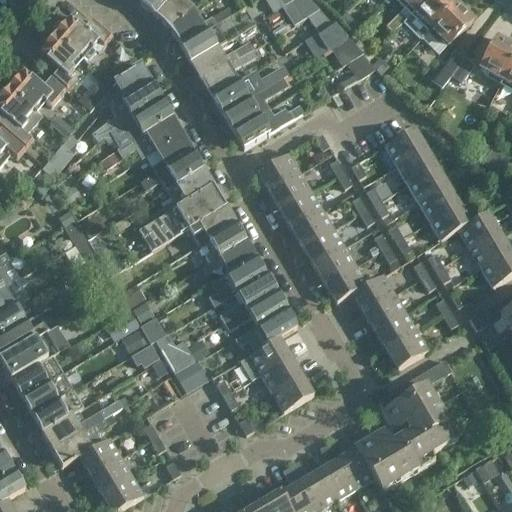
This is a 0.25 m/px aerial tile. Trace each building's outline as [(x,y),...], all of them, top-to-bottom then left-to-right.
[(142,0),(138,5),(154,19),(170,0),(142,0)] [(170,0),(154,19),(170,32),(192,12),(180,1),(180,0),(170,0)] [(275,0),(282,11),(299,0),(275,0)] [(304,0),(300,0),(289,7),(304,23),(319,13),(304,0)] [(393,0),(392,1),(403,12),(385,30),(391,36),(400,27),(427,0),(393,0)] [(447,0),(427,0),(400,27),(418,44),(426,35),(455,7),(447,0)] [(455,7),(426,35),(427,36),(420,42),(437,59),(446,49),(447,50),(472,25),(455,7)] [(192,12),(170,32),(180,49),(216,28),(231,19),(227,12),(201,27),(192,12)] [(307,21),(317,36),(331,27),(319,14),(307,21)] [(354,24),(346,16),(337,23),(345,32),(354,24)] [(70,21),(54,39),(79,60),(88,50),(91,53),(92,51),(98,56),(111,41),(90,23),(83,32),(70,21)] [(333,26),(331,27),(317,36),(316,37),(327,56),(348,43),(333,26)] [(216,28),(180,49),(190,66),(192,65),(217,50),(226,44),(216,28)] [(360,35),(355,29),(349,34),(355,40),(360,35)] [(54,39),(39,57),(57,73),(50,81),(65,94),(72,86),(67,81),(73,74),(70,71),(79,60),(54,39)] [(349,42),(332,54),(342,71),(347,68),(363,58),(349,42)] [(511,66),(511,49),(498,42),(480,73),(502,85),(511,66)] [(217,50),(192,65),(202,83),(252,53),(248,46),(234,54),(223,61),(217,50)] [(252,53),(202,83),(212,100),(237,85),(231,75),(242,68),(256,61),(252,54),(253,54),(252,53)] [(454,54),(431,85),(441,92),(450,80),(451,80),(464,62),(454,54)] [(374,74),(363,58),(347,68),(357,85),(374,74)] [(278,61),(257,72),(262,80),(282,68),(278,61)] [(389,70),(380,61),(372,69),(381,79),(389,70)] [(464,62),(451,80),(460,87),(474,69),(464,62)] [(511,66),(502,85),(511,90),(511,66)] [(110,103),(113,108),(150,86),(139,68),(114,83),(122,97),(110,103)] [(116,80),(105,71),(98,81),(109,89),(116,80)] [(23,74),(8,92),(33,114),(42,104),(50,111),(63,97),(47,84),(42,90),(23,74)] [(237,85),(212,100),(223,117),(258,96),(258,97),(273,88),(269,81),(254,89),(243,95),(237,85)] [(258,96),(223,117),(233,135),(269,113),(264,105),(287,91),(282,83),(258,97),(258,96)] [(84,101),(98,108),(106,92),(92,85),(84,101)] [(109,135),(158,106),(157,104),(158,99),(159,99),(151,85),(150,86),(113,108),(115,110),(110,113),(116,122),(105,128),(91,138),(97,146),(102,142),(109,135)] [(0,117),(7,123),(0,131),(0,133),(16,147),(40,120),(33,114),(8,92),(0,101),(0,117)] [(506,101),(496,96),(489,108),(500,113),(506,101)] [(159,107),(158,106),(109,135),(102,142),(108,148),(113,144),(118,153),(170,122),(172,121),(164,107),(162,108),(159,107)] [(269,113),(233,135),(243,152),(302,116),(299,110),(286,117),(284,114),(272,121),(268,115),(269,114),(269,113)] [(181,139),(170,122),(118,153),(116,154),(121,163),(135,155),(140,163),(181,139)] [(73,137),(63,129),(57,135),(67,144),(73,137)] [(0,171),(12,157),(17,162),(24,154),(16,147),(0,133),(0,171)] [(383,151),(384,152),(395,170),(425,152),(414,133),(383,151)] [(191,156),(181,139),(140,163),(141,164),(145,162),(151,172),(151,171),(155,177),(191,156)] [(321,140),(314,143),(321,156),(328,152),(321,140)] [(472,141),(465,152),(482,167),(492,153),(472,141)] [(68,156),(61,150),(51,161),(58,167),(68,156)] [(425,152),(395,170),(407,189),(437,171),(425,152)] [(120,164),(114,156),(100,165),(106,174),(120,164)] [(202,173),(191,156),(155,177),(140,187),(145,195),(156,189),(155,187),(160,185),(165,194),(202,173)] [(288,157),(257,175),(268,194),(299,176),(288,157)] [(501,165),(492,157),(483,167),(493,176),(501,165)] [(344,177),(336,164),(329,169),(336,181),(344,177)] [(56,183),(66,175),(58,167),(49,176),(56,183)] [(358,167),(350,172),(358,184),(365,180),(358,167)] [(437,171),(407,189),(418,208),(448,189),(437,171)] [(202,173),(165,194),(172,205),(162,211),(165,217),(212,189),(202,173)] [(67,174),(66,175),(54,187),(62,197),(76,184),(67,174)] [(299,176),(268,194),(280,213),(310,194),(299,176)] [(351,189),(344,177),(336,181),(343,194),(351,189)] [(48,190),(37,183),(29,191),(41,201),(48,190)] [(213,189),(212,189),(176,211),(165,217),(166,218),(138,235),(150,255),(188,232),(224,211),(226,210),(213,189)] [(448,189),(418,208),(429,226),(459,208),(448,189)] [(74,190),(62,197),(60,197),(68,209),(81,201),(74,190)] [(365,197),(373,210),(380,205),(373,193),(365,197)] [(310,194),(280,213),(291,232),(322,213),(310,194)] [(351,206),(358,218),(366,214),(358,201),(351,206)] [(388,218),(380,205),(373,210),(380,223),(388,218)] [(471,227),(459,208),(429,226),(441,245),(457,235),(471,227)] [(188,232),(150,255),(151,256),(173,243),(178,250),(193,241),(198,249),(234,228),(224,211),(188,232)] [(322,213),(291,232),(302,251),(333,232),(322,213)] [(373,227),(366,214),(358,218),(366,231),(373,227)] [(487,217),(471,227),(457,235),(468,254),(498,235),(487,217)] [(106,234),(98,219),(80,229),(89,243),(106,234)] [(64,232),(74,250),(86,242),(75,225),(64,232)] [(234,228),(198,249),(199,251),(209,245),(214,254),(204,260),(208,266),(244,245),(234,228)] [(387,234),(395,247),(403,242),(395,230),(387,234)] [(333,232),(302,251),(314,270),(344,251),(333,232)] [(498,235),(468,254),(480,272),(510,254),(498,235)] [(373,243),(380,256),(388,251),(381,239),(373,243)] [(86,242),(74,250),(82,265),(83,264),(85,267),(96,260),(86,242)] [(410,255),(403,242),(395,247),(403,260),(410,255)] [(244,245),(208,266),(209,267),(196,275),(201,282),(224,267),(230,277),(254,262),(244,245)] [(344,251),(314,270),(325,288),(356,270),(344,251)] [(396,264),(388,251),(380,256),(388,268),(396,264)] [(511,257),(510,254),(480,272),(492,292),(511,279),(511,257)] [(0,269),(9,265),(4,257),(0,259),(0,269)] [(427,263),(434,276),(442,271),(435,258),(427,263)] [(96,260),(85,267),(95,284),(106,277),(96,260)] [(254,262),(230,277),(236,287),(225,293),(226,294),(205,306),(207,307),(202,310),(205,315),(267,279),(266,278),(264,279),(254,262)] [(9,265),(0,269),(0,293),(19,283),(13,273),(13,272),(9,265)] [(412,271),(420,284),(427,279),(420,267),(412,271)] [(356,270),(325,288),(336,307),(350,299),(372,286),(368,279),(363,282),(356,270)] [(450,284),(442,271),(434,276),(442,288),(450,284)] [(106,277),(95,284),(105,301),(117,294),(106,277)] [(220,320),(224,327),(273,298),(272,296),(273,293),(275,292),(267,279),(205,315),(205,316),(221,307),(227,316),(220,320)] [(435,292),(427,279),(420,284),(427,297),(435,292)] [(22,280),(19,283),(0,293),(0,316),(14,309),(13,307),(21,302),(16,294),(26,288),(22,280)] [(380,281),(372,286),(350,299),(362,317),(391,299),(380,281)] [(136,289),(120,299),(129,313),(145,303),(136,289)] [(117,294),(105,301),(105,302),(102,304),(115,325),(130,316),(129,313),(120,299),(117,294)] [(450,301),(457,313),(464,308),(457,296),(450,301)] [(511,296),(465,323),(473,336),(497,322),(511,346),(511,296)] [(274,299),(273,298),(224,327),(229,335),(252,321),(257,331),(286,314),(287,313),(279,300),(277,300),(274,299)] [(391,299),(362,317),(373,336),(403,318),(391,299)] [(435,308),(442,321),(449,317),(442,304),(435,308)] [(14,309),(0,316),(0,340),(24,326),(14,309)] [(257,331),(234,344),(239,351),(248,346),(254,356),(271,346),(278,342),(296,331),(286,314),(257,331)] [(450,333),(457,329),(449,317),(442,321),(450,333)] [(403,318),(373,336),(384,355),(414,336),(420,333),(416,327),(410,331),(403,318)] [(24,326),(0,340),(0,363),(45,337),(49,335),(43,325),(29,334),(24,326)] [(108,340),(103,333),(92,339),(96,347),(108,340)] [(133,358),(147,350),(138,334),(121,344),(129,360),(133,358)] [(414,336),(384,355),(395,373),(426,355),(414,336)] [(0,363),(0,368),(10,386),(12,385),(58,357),(45,337),(0,363)] [(163,371),(180,362),(168,340),(151,349),(160,365),(163,371)] [(278,342),(271,346),(254,356),(249,359),(260,378),(290,361),(278,342)] [(201,344),(187,353),(195,366),(209,358),(201,344)] [(147,350),(133,358),(142,375),(151,370),(158,366),(148,349),(147,350)] [(58,357),(12,385),(22,402),(47,387),(62,377),(53,361),(58,358),(58,357)] [(290,361),(260,378),(271,397),(301,379),(290,361)] [(456,443),(437,411),(425,390),(448,376),(441,364),(375,404),(382,415),(379,417),(392,438),(408,429),(414,439),(392,452),(390,450),(389,448),(388,445),(385,440),(381,437),(375,437),(365,444),(354,450),(351,451),(353,454),(372,484),(379,496),(433,465),(429,459),(456,443)] [(163,371),(160,365),(158,366),(151,370),(159,383),(167,378),(163,371)] [(195,389),(185,373),(174,379),(184,395),(195,389)] [(47,387),(22,402),(32,419),(72,394),(62,377),(47,387)] [(301,379),(271,397),(283,416),(313,399),(301,379)] [(223,385),(215,390),(223,402),(230,398),(223,385)] [(72,394),(32,419),(43,436),(78,415),(83,412),(72,394)] [(230,398),(223,402),(230,414),(237,410),(230,398)] [(43,436),(41,437),(49,450),(50,449),(53,450),(54,452),(103,423),(121,412),(117,405),(84,424),(78,415),(43,436)] [(103,423),(54,452),(56,455),(56,458),(54,459),(62,471),(78,461),(102,447),(96,438),(108,431),(103,423)] [(245,423),(238,427),(245,440),(253,435),(245,423)] [(157,441),(150,429),(143,433),(150,445),(157,441)] [(165,453),(157,441),(150,445),(157,458),(165,453)] [(102,447),(78,461),(90,480),(119,462),(108,444),(102,447)] [(333,444),(326,449),(354,495),(372,484),(353,454),(343,460),(333,444)] [(328,468),(317,475),(336,506),(354,495),(326,449),(319,453),(328,468)] [(1,456),(0,457),(0,482),(13,475),(1,456)] [(119,462),(90,480),(101,499),(131,481),(119,462)] [(497,474),(490,465),(475,474),(481,484),(497,474)] [(297,466),(289,471),(313,511),(325,511),(336,506),(317,475),(307,481),(297,466)] [(180,479),(172,467),(165,471),(173,483),(180,479)] [(290,491),(280,498),(288,511),(313,511),(289,471),(280,476),(290,491)] [(13,475),(0,482),(0,508),(7,504),(24,494),(13,475)] [(131,481),(101,499),(108,511),(123,511),(142,501),(131,481)] [(261,487),(252,492),(264,511),(288,511),(280,498),(279,496),(270,502),(261,487)] [(252,511),(251,511),(264,511),(252,492),(243,497),(252,511)]
